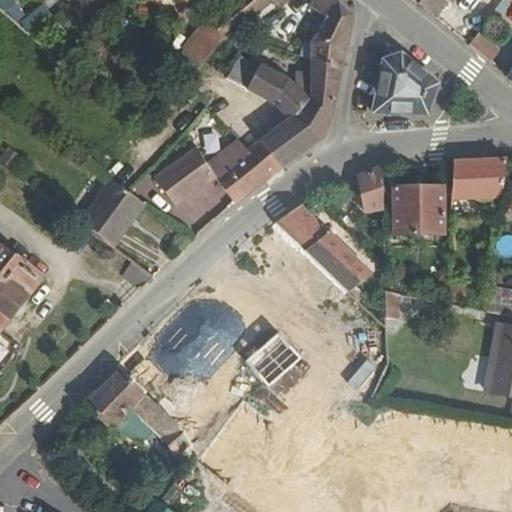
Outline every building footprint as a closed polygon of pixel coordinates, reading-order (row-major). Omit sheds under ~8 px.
[(225,42),(273,3),(270,0),(232,0),(208,21),(224,40),(225,42)] [(311,44),(346,44),(352,15),(335,0),(314,0),(310,7),(322,15),(317,23),(322,26),(311,44)] [(421,0),(418,4),(435,18),(448,2),(445,0),(421,0)] [(20,25),(32,37),(52,18),(40,5),(20,25)] [(202,66),(224,40),(208,21),(184,50),(202,66)] [(469,46),(489,63),(498,51),(478,34),(469,46)] [(435,79),(379,36),(372,74),(392,79),(432,89),(435,79)] [(346,44),(311,44),(304,42),(300,57),(311,60),(342,65),(346,44)] [(239,59),(226,79),(248,89),(259,69),(239,59)] [(331,119),(342,65),(311,60),(311,73),(296,73),(296,83),(310,98),(331,119)] [(324,138),(331,119),(310,98),(296,83),(293,86),(288,80),(261,66),(259,69),(248,89),(275,104),(289,119),(259,141),(283,169),(324,138)] [(392,79),(372,74),(366,106),(387,109),(392,79)] [(425,113),(432,89),(392,79),(387,109),(425,113)] [(236,205),(283,169),(259,141),(247,151),(238,142),(208,165),(198,147),(155,178),(176,207),(216,179),(236,205)] [(454,163),(452,199),(501,197),(507,160),(454,163)] [(366,212),(384,211),(384,166),(357,178),(366,212)] [(123,190),(105,176),(72,220),(106,244),(139,201),(123,190)] [(437,233),(436,184),(387,187),(389,235),(437,233)] [(207,225),(230,212),(216,188),(193,201),(207,225)] [(313,198),(301,206),(307,212),(317,204),(313,198)] [(307,212),(301,206),(275,224),(348,293),(371,275),(307,212)] [(0,321),(35,279),(0,249),(0,321)] [(464,303),(465,284),(450,284),(449,303),(464,303)] [(204,287),(193,296),(205,310),(216,300),(204,287)] [(511,290),(489,287),(486,312),(511,316),(511,290)] [(385,292),(385,319),(399,320),(398,295),(385,292)] [(486,392),(511,397),(511,328),(498,326),(486,392)] [(120,371),(86,405),(119,435),(147,440),(155,431),(163,438),(178,425),(176,424),(160,408),(158,406),(140,390),(120,371)] [(141,511),(169,511),(154,500),(151,498),(141,511)]
